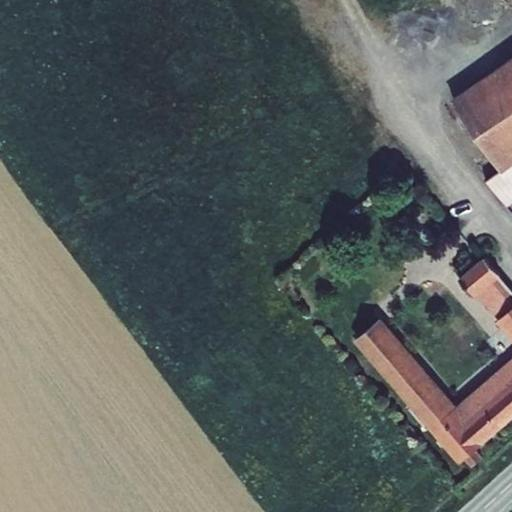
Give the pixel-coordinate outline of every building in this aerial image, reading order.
[(511,165),(511,57),(450,100),(501,172),(502,173),(511,165)] [(511,206),(511,165),(502,173),(501,172),(487,182),(508,210),(511,206)] [(502,276),(486,258),(461,279),(477,298),(479,296),(499,279),(502,276)] [(501,322),(511,311),(511,294),(499,279),(479,296),(501,322)] [(511,311),(501,322),(499,323),(511,338),(511,362),(460,406),(382,317),(356,340),(462,465),(468,459),(474,467),(484,458),(478,451),(511,422),(511,311)]
